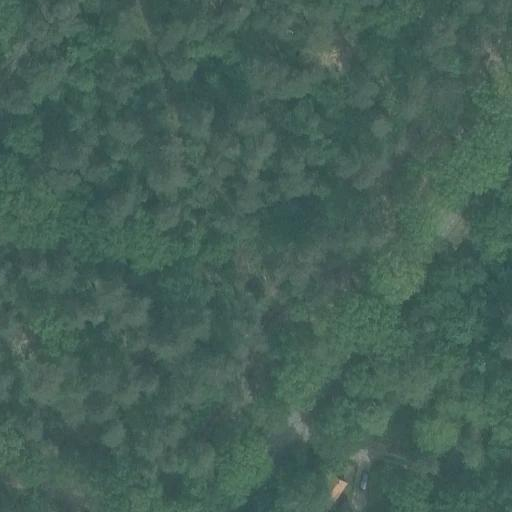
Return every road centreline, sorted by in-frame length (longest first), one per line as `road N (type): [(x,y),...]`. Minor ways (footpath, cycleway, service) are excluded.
road 1 (tertiary): [(211,511),(511,101)]
road 2 (track): [(0,442),(180,511)]
